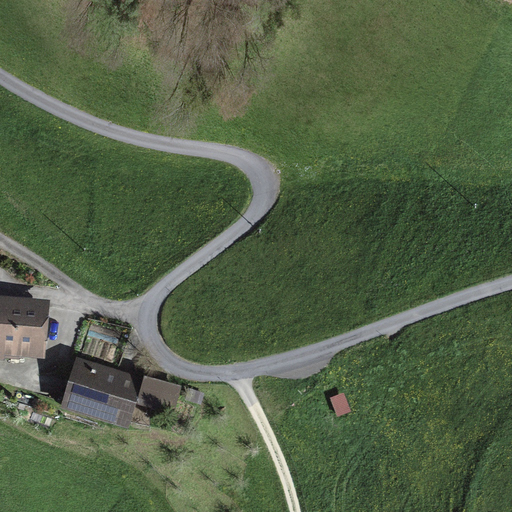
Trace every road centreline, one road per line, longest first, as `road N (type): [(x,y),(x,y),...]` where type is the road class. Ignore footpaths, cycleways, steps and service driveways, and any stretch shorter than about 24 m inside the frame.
road 1 (unclassified): [(0,76),(73,115),(229,153),(265,177),(258,210),(165,284),(148,316)]
road 2 (unclassified): [(148,316),(156,350),(173,365),(235,373),(511,281)]
road 3 (residential): [(0,246),(80,300),(148,316)]
road 4 (track): [(294,511),(265,428),(235,373)]
